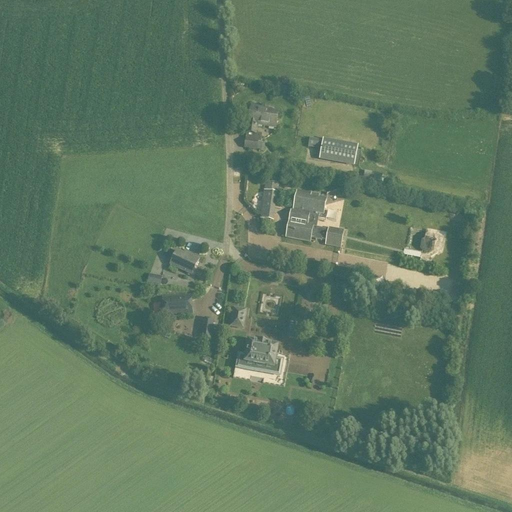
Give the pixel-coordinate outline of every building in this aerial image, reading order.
[(246,134),(252,135),(251,141),(246,140),(244,149),(257,151),(257,150),(261,151),(262,143),(258,142),(259,135),(256,134),(257,126),(275,129),(278,114),(267,112),(267,111),(251,108),(248,124),(247,124),(246,134)] [(320,152),(321,143),(309,141),(307,150),(320,152)] [(359,167),(363,149),(329,143),(326,160),(359,167)] [(277,185),(266,184),(261,218),(272,221),(276,193),(277,185)] [(323,216),(326,200),(318,198),(319,196),(296,192),(292,211),(291,211),(285,239),(310,244),(311,238),(315,239),(315,241),(321,242),(322,240),(326,241),(325,246),(340,249),(341,243),(344,233),(322,229),(322,230),(316,229),(319,215),(323,216)] [(170,266),(192,276),(199,261),(184,254),(184,255),(176,253),(170,266)] [(162,277),(149,275),(148,284),(160,286),(162,277)] [(373,282),(379,294),(388,289),(382,277),(373,282)] [(190,297),(162,300),(163,317),(171,317),(191,315),(190,297)] [(230,328),(242,330),(245,312),(233,310),(230,328)] [(203,320),(200,340),(211,341),(214,321),(203,320)] [(300,340),(303,322),(291,320),(288,338),(300,340)] [(249,343),(245,363),(255,365),(275,369),(278,348),(268,346),(259,344),(259,345),(249,343)]
